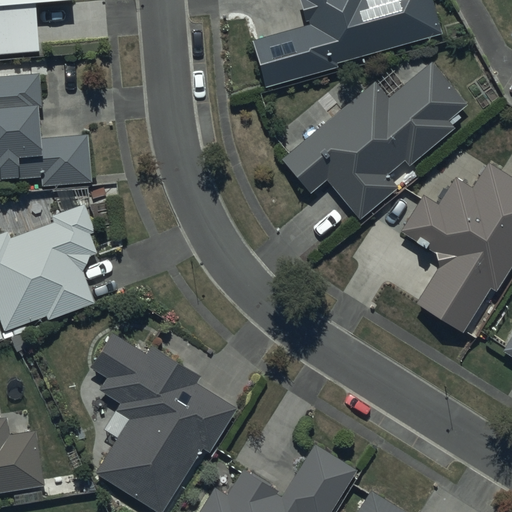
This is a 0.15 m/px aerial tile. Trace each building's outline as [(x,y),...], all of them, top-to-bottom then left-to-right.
[(0,0),(0,51),(38,48),(34,1),(41,0),(0,0)] [(335,60),(438,31),(428,0),(297,0),(303,20),(307,19),(308,23),(249,40),(262,86),(336,64),(335,60)] [(387,97),(373,80),(279,159),(307,192),(325,178),(358,217),(395,186),(385,174),(402,159),(407,164),(452,127),(446,120),(466,103),(430,60),(387,97)] [(0,178),(39,176),(40,185),(89,182),(86,133),(36,136),(35,107),(40,107),(38,73),(0,75),(0,178)] [(495,290),(511,260),(511,176),(486,161),(471,187),(454,177),(438,203),(421,194),(398,233),(433,253),(436,267),(414,303),(461,331),(488,286),(495,290)] [(6,229),(0,230),(0,325),(1,330),(44,315),(45,318),(92,301),(81,270),(87,254),(94,251),(87,232),(92,230),(81,203),(50,214),(52,219),(9,236),(6,229)] [(511,330),(501,348),(511,354),(511,330)] [(113,409),(127,417),(94,471),(157,511),(158,511),(197,444),(207,450),(233,404),(194,382),(198,374),(149,346),(145,353),(109,333),(90,367),(105,376),(98,389),(117,400),(113,409)] [(0,489),(44,482),(35,428),(8,433),(5,416),(0,416),(0,489)] [(327,511),(354,466),(311,442),(281,493),(240,470),(226,493),(213,486),(198,511),(327,511)] [(405,511),(369,489),(354,511),(405,511)]
